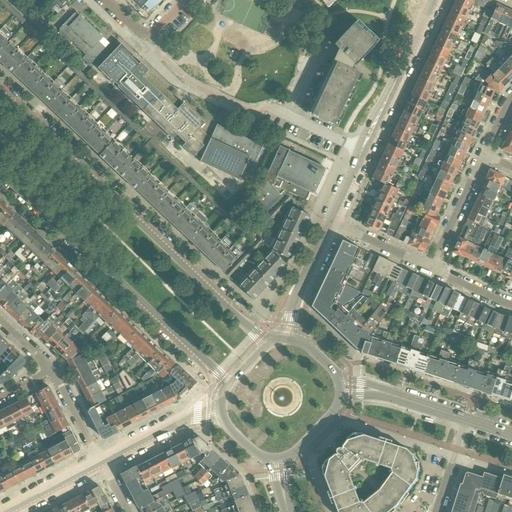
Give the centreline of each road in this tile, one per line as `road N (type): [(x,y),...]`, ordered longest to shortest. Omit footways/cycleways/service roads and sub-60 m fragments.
road 1 (tertiary): [(269,341),(0,92)]
road 2 (tertiary): [(0,166),(217,371),(222,390)]
road 3 (tertiary): [(362,150),(433,0)]
road 4 (tertiary): [(101,463),(164,428),(219,412)]
road 5 (residential): [(430,267),(484,154)]
road 6 (tertiary): [(287,338),(291,306),(330,222)]
